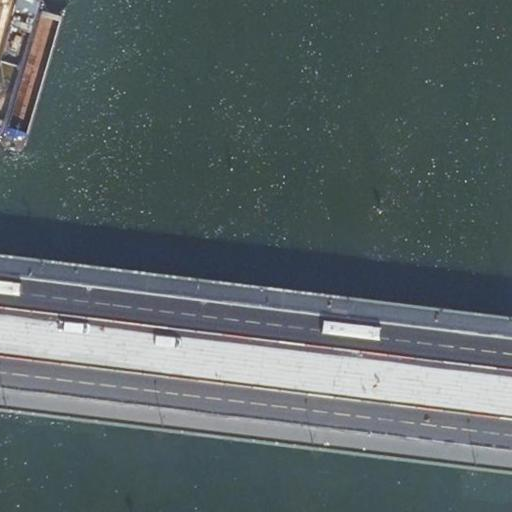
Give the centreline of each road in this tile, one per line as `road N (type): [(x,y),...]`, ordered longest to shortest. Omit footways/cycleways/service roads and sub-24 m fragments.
road 1 (primary): [(0,362),(511,426)]
road 2 (primary): [(511,375),(0,315)]
